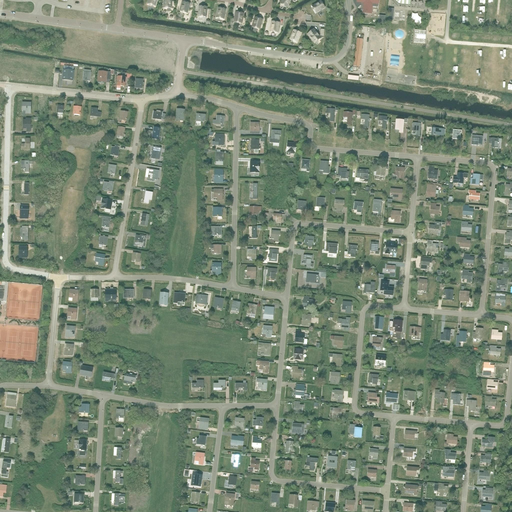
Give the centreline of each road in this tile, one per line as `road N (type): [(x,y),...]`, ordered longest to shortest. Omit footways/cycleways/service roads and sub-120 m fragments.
road 1 (residential): [(57,278),(4,261),(8,86)]
road 2 (residential): [(481,314),(493,170),(417,160)]
road 3 (residential): [(417,160),(330,151),(314,146),(305,125),(236,106)]
road 4 (residential): [(386,493),(272,481),(275,409)]
road 5 (unclassified): [(184,39),(0,13)]
road 6 (residential): [(404,310),(361,310),(353,407),(394,417)]
road 7 (residential): [(286,296),(293,236),(303,224),(409,234)]
road 8 (residential): [(232,287),(236,106)]
road 9 (residential): [(112,277),(141,100)]
road 10 (residential): [(141,100),(8,86)]
road 11 (residential): [(222,407),(101,395)]
road 12 (residential): [(232,287),(112,277)]
